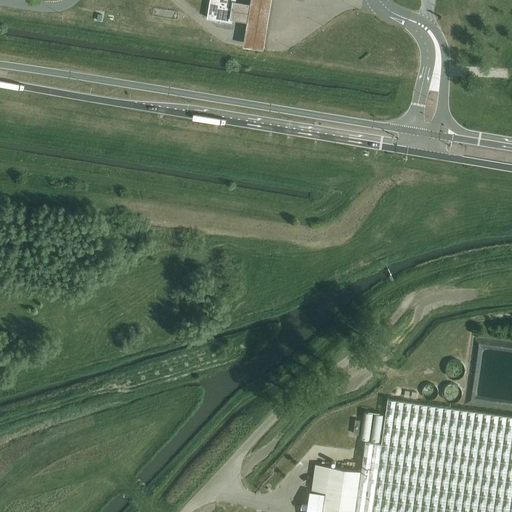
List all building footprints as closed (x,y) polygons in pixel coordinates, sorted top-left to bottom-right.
[(210,0),(207,18),(232,22),(235,0),(210,0)] [(251,0),(250,5),(233,2),(230,18),(232,18),(232,21),(247,23),(243,41),(242,48),(263,51),(264,45),(271,0),(251,0)] [(180,13),(155,9),(154,17),(179,21),(180,13)] [(446,370),(446,372),(447,374),(448,375),(449,376),(450,377),(452,378),(453,378),(455,378),(457,378),(458,378),(460,377),(461,376),(462,375),(463,374),(464,372),(465,370),(465,369),(465,367),(464,365),(463,364),(462,362),(461,361),(460,360),(458,360),(457,359),(455,359),(453,359),(452,360),(450,360),(449,361),(448,362),(447,364),(446,365),(446,367),(445,369),(446,370)] [(442,393),(442,394),(443,396),(444,397),(445,399),(446,400),(447,401),(449,402),(450,402),(452,402),(454,402),(455,402),(457,401),(458,400),(459,399),(460,397),(461,396),(461,394),(461,393),(461,391),(461,390),(461,389),(460,388),(459,386),(458,385),(457,384),(455,384),(454,383),(452,383),(450,383),(449,384),(447,384),(446,385),(444,387),(444,388),(443,389),(442,391),(442,393)] [(511,511),(511,415),(388,398),(381,443),(366,441),(365,446),(381,448),(377,473),(373,473),(371,488),(375,489),(374,497),(358,495),(358,492),(359,492),(360,486),(359,486),(360,477),(361,477),(362,472),(361,472),(361,470),(329,466),(328,465),(324,489),(312,487),(312,489),(326,491),(325,494),(310,492),(306,511),(511,511)] [(364,410),(360,438),(369,439),(373,411),(364,410)] [(375,411),(371,439),(380,440),(384,413),(375,411)] [(358,492),(358,495),(374,497),(375,489),(371,488),(373,473),(377,473),(381,448),(365,446),(363,459),(362,465),(361,470),(361,472),(362,472),(361,477),(360,477),(359,486),(360,486),(359,492),(358,492)] [(313,485),(312,487),(324,489),(328,465),(326,465),(316,464),(313,485)]
